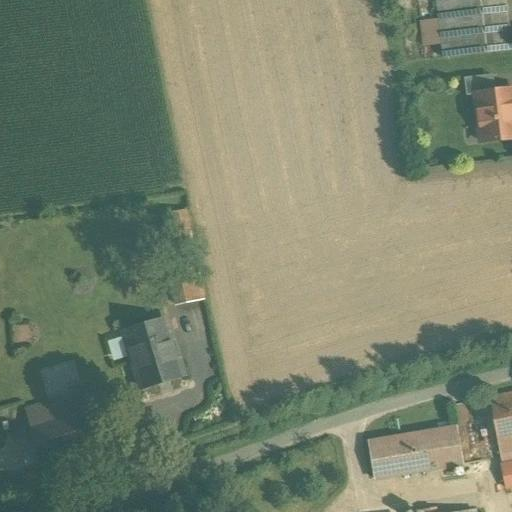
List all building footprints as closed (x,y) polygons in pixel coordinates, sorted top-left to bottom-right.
[(505,0),(437,0),(444,58),(511,50),(505,0)] [(511,90),(475,95),(481,142),(511,138),(511,90)] [(185,210),(164,215),(172,254),(166,255),(177,306),(204,300),(185,210)] [(166,321),(126,333),(142,387),(182,375),(166,321)] [(83,392),(25,409),(43,467),(101,450),(83,392)] [(511,393),(489,398),(502,462),(511,460),(511,393)] [(457,427),(369,442),(375,480),(463,465),(457,427)] [(511,463),(502,465),(507,489),(511,487),(511,463)]
